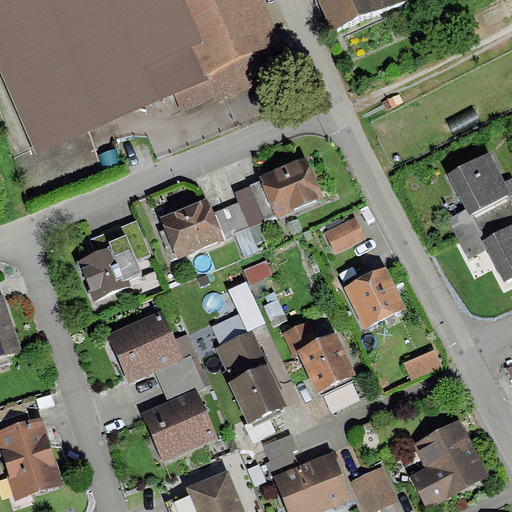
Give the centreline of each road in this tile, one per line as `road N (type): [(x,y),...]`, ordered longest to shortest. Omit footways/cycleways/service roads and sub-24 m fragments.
road 1 (residential): [(20,235),(340,108)]
road 2 (residential): [(117,511),(20,235)]
road 3 (residential): [(340,108),(470,355)]
road 4 (track): [(511,28),(340,108)]
